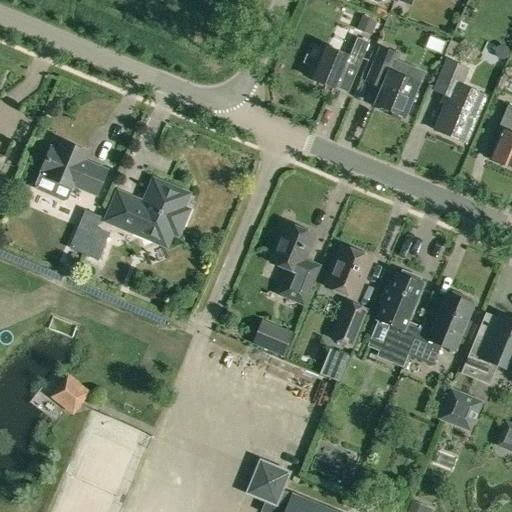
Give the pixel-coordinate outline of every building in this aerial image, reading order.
[(378,7),(374,16),(383,20),(387,11),(378,7)] [(361,15),(355,30),(371,36),(377,22),(361,15)] [(351,85),(368,43),(357,39),(349,58),(325,48),(313,79),(336,89),(340,81),(351,85)] [(496,47),(494,52),(496,58),(502,60),(508,58),(510,53),(507,47),(502,45),(496,47)] [(375,105),(406,117),(419,85),(390,73),(397,55),(379,48),(369,74),(385,80),(375,105)] [(435,131),(464,143),(484,96),(461,87),(468,70),(446,61),(434,90),(450,97),(435,131)] [(490,159),(511,168),(511,107),(508,105),(497,130),(502,131),(490,159)] [(70,187),(72,184),(95,193),(104,171),(81,161),(85,152),(60,142),(56,151),(49,148),(40,170),(47,173),(46,177),(70,187)] [(134,232),(136,227),(163,238),(167,228),(173,229),(180,212),(176,208),(182,193),(154,181),(144,205),(118,194),(107,220),(134,232)] [(78,217),(90,226),(98,214),(86,206),(78,217)] [(95,231),(104,235),(108,225),(99,222),(95,231)] [(277,294),(303,305),(319,266),(304,260),(314,235),(286,223),(270,263),(287,269),(277,294)] [(326,287),(355,299),(372,258),(370,257),(342,246),(326,287)] [(450,283),(450,253),(439,253),(438,283),(450,283)] [(379,302),(384,304),(369,340),(407,355),(418,330),(406,325),(422,284),(419,282),(420,278),(402,270),(400,275),(396,273),(390,289),(386,287),(379,302)] [(418,330),(407,355),(432,365),(441,345),(454,351),(460,335),(464,337),(471,322),(466,320),(473,305),(469,303),(471,299),(452,291),(450,295),(447,294),(430,335),(418,330)] [(347,302),(332,339),(350,346),(365,310),(347,302)] [(462,373),(488,383),(496,365),(511,371),(511,367),(511,320),(500,315),(489,343),(476,337),(462,373)] [(262,321),(252,345),(283,358),(293,334),(262,321)] [(320,368),(345,379),(356,354),(331,343),(320,368)] [(52,397),(74,413),(89,392),(67,376),(52,397)] [(440,418),(469,430),(481,402),(451,390),(440,418)] [(310,470),(321,474),(326,462),(315,458),(310,470)] [(261,461),(247,494),(266,502),(262,511),(335,511),(282,490),(289,473),(261,461)] [(351,472),(339,468),(334,479),(346,484),(351,472)] [(431,511),(432,509),(411,500),(406,511),(431,511)]
